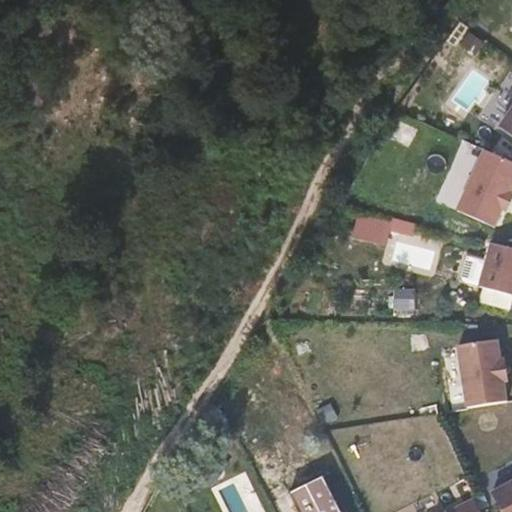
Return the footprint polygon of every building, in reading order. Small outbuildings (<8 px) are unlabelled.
[(511,248),(492,243),(480,287),(511,295),(511,248)] [(468,258),(467,282),(481,282),(482,259),(468,258)] [(499,339),(459,345),(469,407),(509,401),(506,381),(510,380),(506,358),(502,359),(499,339)] [(511,511),(511,481),(492,492),(503,511),(511,511)] [(480,511),(474,498),(447,511),(480,511)]
